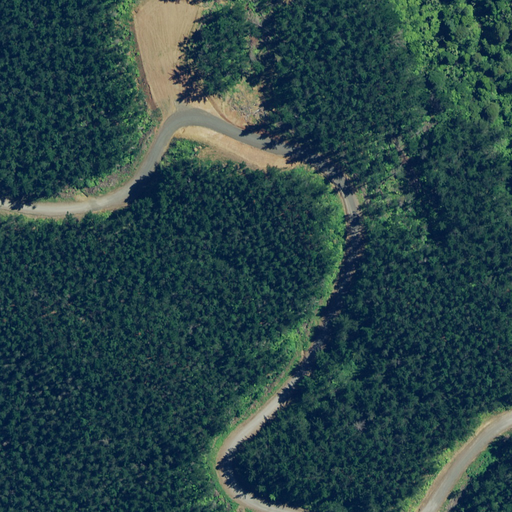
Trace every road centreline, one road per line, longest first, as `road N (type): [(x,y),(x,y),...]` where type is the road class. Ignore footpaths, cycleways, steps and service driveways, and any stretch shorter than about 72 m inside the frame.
road 1 (unclassified): [(0,198),(56,205),(120,198),(144,176),(166,129),(197,110),(251,123),(337,177),(354,236),(344,284),(292,380),(233,447),(228,466),(234,487),(288,511)]
road 2 (unclassified): [(424,511),(463,457),(511,419)]
